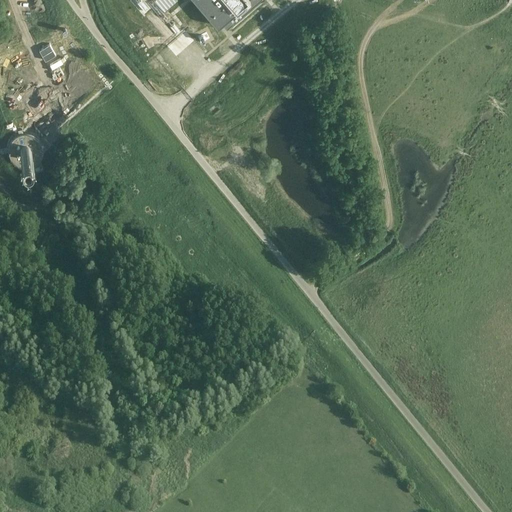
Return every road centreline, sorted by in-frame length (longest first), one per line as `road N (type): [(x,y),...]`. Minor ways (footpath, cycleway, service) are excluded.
road 1 (unclassified): [(487,511),(88,25),(80,0)]
road 2 (track): [(403,0),(364,39),(359,69),(386,207),(384,236),(310,293)]
